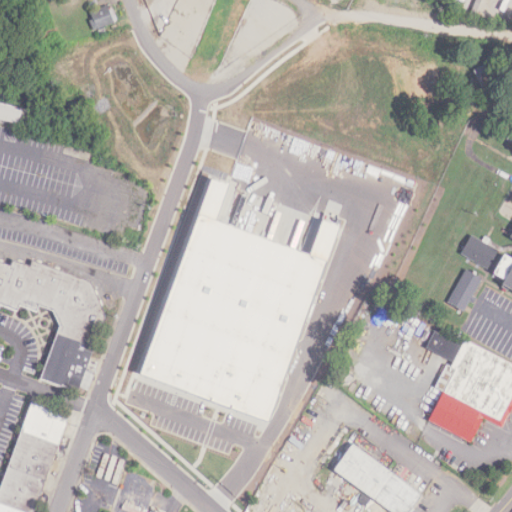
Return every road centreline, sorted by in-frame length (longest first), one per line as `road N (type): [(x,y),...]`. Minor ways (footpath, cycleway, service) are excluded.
road 1 (residential): [(207,92),(56,511)]
road 2 (residential): [(327,14),(233,82),(201,92),(162,61),(129,0)]
road 3 (residential): [(93,414),(209,511)]
